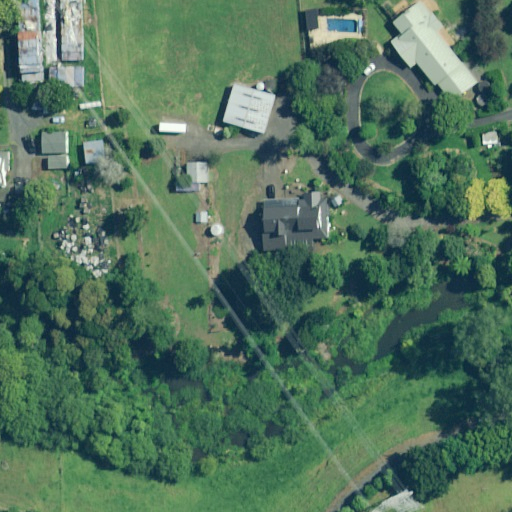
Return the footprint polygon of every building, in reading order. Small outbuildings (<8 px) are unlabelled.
[(188,81),(180,0),(121,0),(132,106),(202,99),(200,84),(257,78),(249,0),(191,0),(200,80),(188,81)] [(390,42),(412,68),(417,64),(435,86),(438,84),(452,100),(477,80),(437,31),(444,25),(423,0),(420,0),(393,22),(402,32),(390,42)] [(267,78),(265,82),(258,80),(256,89),(236,83),(225,122),(266,134),(281,82),(267,78)] [(199,103),(186,106),(188,116),(201,114),(199,103)] [(67,132),(41,132),(41,153),(48,153),(48,169),(66,170),(67,132)] [(497,142),(498,132),(483,132),(483,144),(494,144),(494,146),(500,146),(500,142),(497,142)] [(10,152),(0,151),(0,183),(7,184),(7,171),(10,171),(10,152)] [(202,163),(188,163),(187,183),(202,183),(202,163)] [(322,238),(322,192),(305,192),(305,199),(299,199),(299,204),(281,203),(281,199),(263,198),(263,251),(315,251),(315,238),(322,238)]
